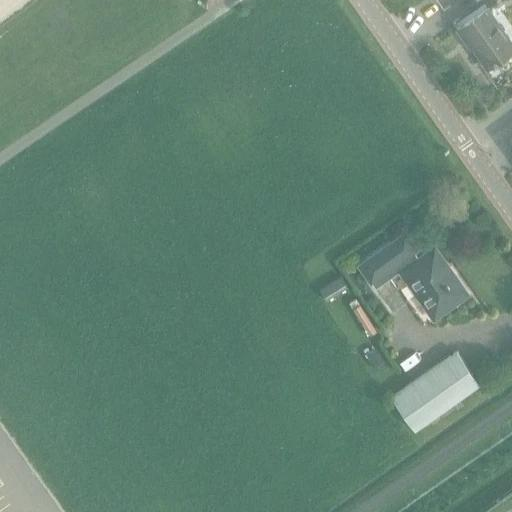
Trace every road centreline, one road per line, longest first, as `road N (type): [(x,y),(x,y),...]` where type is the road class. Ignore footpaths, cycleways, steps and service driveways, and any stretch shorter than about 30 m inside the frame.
road 1 (unclassified): [(0,146),(213,0)]
road 2 (tertiary): [(511,208),(363,0)]
road 3 (unclassified): [(359,511),(511,405)]
